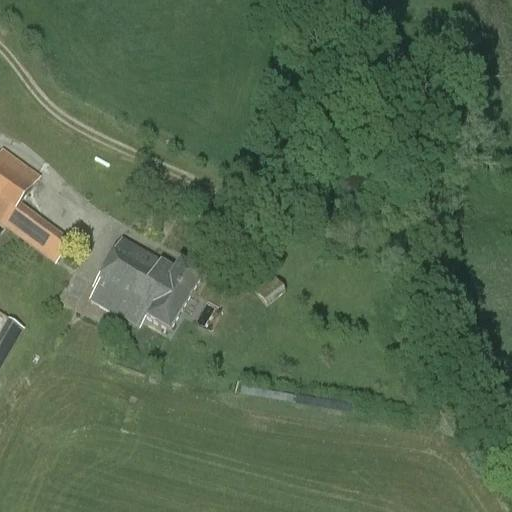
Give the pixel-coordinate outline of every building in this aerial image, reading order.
[(71,245),(21,208),(40,181),(2,152),(0,154),(0,224),(55,268),(71,245)] [(122,242),(93,292),(139,317),(170,335),(203,278),(180,265),(176,273),(122,242)] [(266,270),(242,245),(219,268),(243,292),(266,270)] [(286,294),(273,278),(253,293),(266,310),(286,294)] [(0,378),(27,330),(8,319),(0,333),(0,378)]
